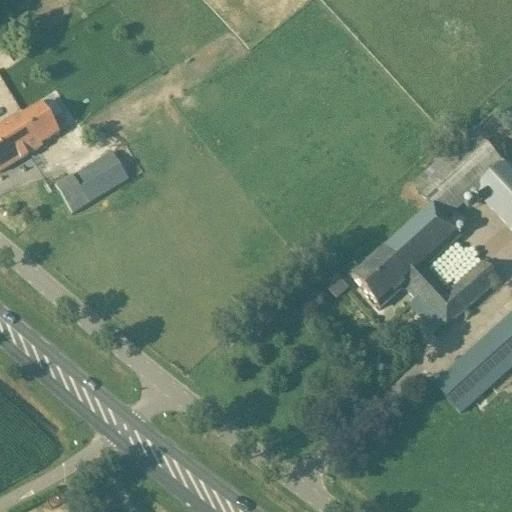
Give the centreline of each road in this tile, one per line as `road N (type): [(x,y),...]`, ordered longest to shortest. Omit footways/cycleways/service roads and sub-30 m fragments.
road 1 (unclassified): [(167,387),(0,238)]
road 2 (unclassified): [(336,511),(167,387)]
road 3 (primary): [(121,428),(0,319)]
road 4 (unclassified): [(0,505),(87,458),(121,428)]
road 5 (primary): [(224,511),(121,428)]
